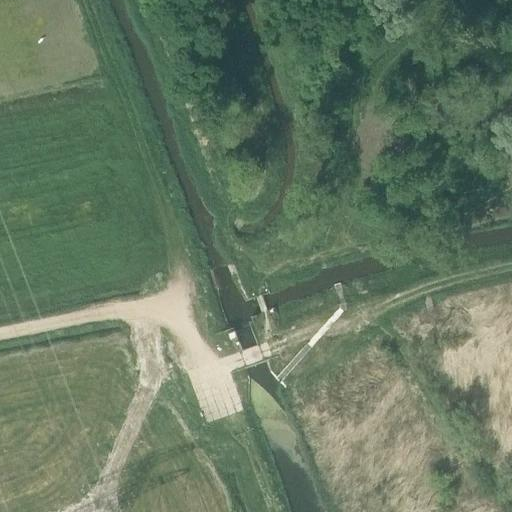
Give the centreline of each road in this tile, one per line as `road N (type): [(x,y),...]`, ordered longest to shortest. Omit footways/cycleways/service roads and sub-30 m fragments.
road 1 (track): [(271,349),(511,264)]
road 2 (track): [(0,329),(155,310),(218,370)]
road 3 (track): [(270,511),(218,370)]
